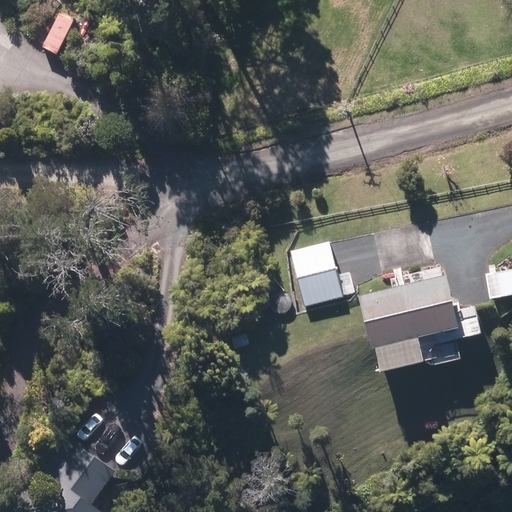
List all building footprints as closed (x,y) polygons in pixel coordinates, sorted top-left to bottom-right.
[(326,243),(287,254),(302,309),(354,295),(349,274),(336,277),(326,243)] [(395,289),(356,298),(374,376),(420,366),(421,371),(463,360),(459,340),(479,335),(473,308),(450,313),(440,268),(392,279),(395,289)] [(511,271),(492,274),(496,300),(511,297),(511,271)] [(231,339),(234,350),(248,346),(244,335),(231,339)] [(0,511),(97,511),(90,507),(114,473),(74,445),(38,494),(36,488),(5,501),(0,502),(0,511)]
